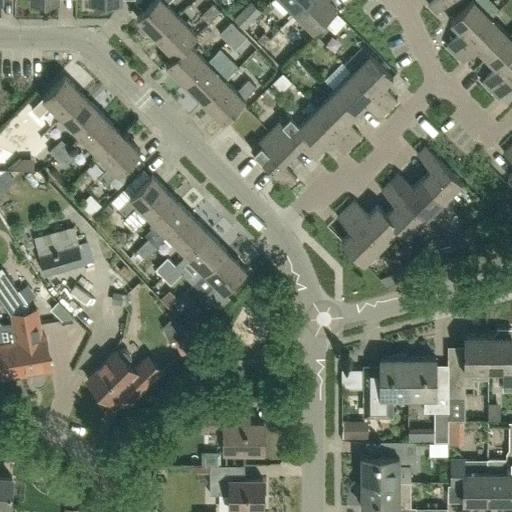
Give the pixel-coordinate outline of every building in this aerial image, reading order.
[(154,37),(176,15),(166,5),(171,0),(154,0),(141,13),(136,18),(154,37)] [(293,15),(308,0),(279,0),(285,6),(293,15)] [(308,0),(293,15),(311,33),(333,11),(324,1),(324,0),(308,0)] [(449,0),(431,0),(426,5),(435,14),(449,0)] [(453,56),(489,19),(471,0),(449,23),(459,33),(445,47),(453,56)] [(471,0),(489,19),(499,10),(489,0),(471,0)] [(233,20),(243,29),(260,12),(250,3),(233,20)] [(200,16),(207,22),(218,12),(211,5),(200,16)] [(293,15),(285,6),(276,15),(285,23),(293,15)] [(172,56),(186,42),(194,34),(176,15),(154,37),(172,56)] [(485,59),(507,37),(489,19),(453,56),(461,64),(475,50),(485,59)] [(246,39),(231,24),(219,36),(225,42),(234,51),(246,39)] [(255,41),(261,47),(268,39),(262,33),(255,41)] [(489,91),(511,67),(511,41),(507,37),(485,59),(494,69),(480,83),(489,91)] [(205,62),(186,42),(172,56),(164,64),(183,83),(205,62)] [(343,66),(351,74),(370,55),(361,47),(343,66)] [(205,62),(224,81),(237,68),(218,49),(205,62)] [(351,74),(387,111),(396,102),(382,88),(392,78),(370,55),(351,74)] [(202,103),(224,81),(205,62),(183,83),(202,103)] [(351,74),(343,66),(341,64),(323,82),(333,92),(351,74)] [(511,67),(489,91),(497,100),(511,86),(511,87),(511,67)] [(379,119),(387,111),(351,74),(333,92),(355,114),(365,105),(379,119)] [(83,94),(64,75),(44,95),(42,97),(43,98),(32,109),(39,117),(51,106),(61,116),(83,94)] [(282,75),(272,85),(281,94),(291,85),(282,75)] [(224,81),(202,103),(221,122),(243,101),(256,88),(248,79),(235,92),(224,81)] [(346,124),(355,114),(333,92),(315,110),(351,146),(360,138),(346,124)] [(80,135),(102,113),(83,94),(61,116),(69,125),(66,128),(70,131),(73,128),(80,135)] [(292,108),(285,115),(297,127),(304,121),(292,108)] [(343,155),(351,146),(315,110),(304,121),(297,127),(320,149),(329,140),(343,155)] [(88,150),(91,147),(99,155),(121,132),(102,113),(80,135),(87,143),(84,146),(88,150)] [(320,149),(297,127),(285,115),(267,133),(290,156),(300,146),(314,160),(321,153),(319,150),(320,149)] [(49,123),(52,126),(57,120),(54,117),(49,123)] [(121,132),(99,155),(109,165),(105,168),(98,176),(107,185),(110,181),(122,169),(140,152),(121,132)] [(284,161),(290,156),(267,133),(250,151),(281,182),(286,188),(295,180),(280,165),(284,161)] [(56,159),(69,147),(60,138),(47,150),(56,159)] [(511,147),(510,146),(502,154),(511,164),(511,171),(506,178),(511,184),(511,147)] [(69,147),(56,159),(64,167),(77,155),(69,147)] [(419,179),(441,202),(459,183),(424,147),(415,156),(429,170),(419,179)] [(109,165),(99,155),(95,158),(105,168),(109,165)] [(21,156),(8,169),(35,169),(35,156),(21,156)] [(117,208),(153,173),(145,166),(110,200),(117,208)] [(0,170),(0,190),(15,182),(7,169),(3,169),(0,170)] [(122,169),(110,181),(116,188),(129,176),(122,169)] [(153,173),(117,208),(124,215),(126,216),(137,205),(147,216),(171,193),(165,186),(153,173)] [(441,202),(419,179),(410,188),(396,174),(387,183),(423,219),(441,202)] [(405,237),(423,219),(387,183),(379,191),(393,206),(384,215),(398,229),(405,237)] [(91,213),(101,203),(90,192),(80,201),(91,213)] [(154,223),(166,235),(190,212),(171,193),(147,216),(154,223)] [(398,229),(384,215),(375,206),(365,216),(351,202),(343,210),(380,247),(398,229)] [(126,216),(124,215),(121,218),(133,230),(147,216),(137,205),(126,216)] [(361,266),(380,247),(343,210),(334,219),(348,233),(341,241),(339,243),(361,266)] [(185,254),(209,231),(190,212),(166,235),(174,243),(172,245),(175,249),(178,246),(185,254)] [(145,232),(149,236),(130,254),(138,263),(166,235),(154,223),(145,232)] [(84,263),(78,241),(74,224),(34,235),(44,275),(84,263)] [(228,250),(209,231),(185,254),(175,265),(182,273),(193,284),(204,274),(228,250)] [(78,241),(84,263),(94,260),(88,238),(78,241)] [(204,274),(193,284),(212,303),(225,290),(246,270),(237,260),(228,250),(204,274)] [(162,277),(175,265),(166,256),(154,268),(162,277)] [(0,296),(7,306),(9,321),(18,374),(49,369),(43,337),(40,337),(37,322),(34,305),(31,305),(1,264),(0,264),(0,296)] [(123,265),(118,270),(124,276),(129,271),(123,265)] [(175,265),(162,277),(170,285),(182,273),(175,265)] [(125,305),(127,292),(113,289),(111,302),(125,305)] [(169,289),(160,297),(170,307),(178,299),(169,289)] [(225,290),(212,303),(218,309),(231,296),(225,290)] [(72,316),(56,301),(49,307),(62,318),(72,316)] [(195,303),(180,318),(194,333),(210,318),(195,303)] [(200,346),(194,333),(180,318),(174,312),(161,324),(169,340),(174,339),(180,354),(200,346)] [(0,377),(18,374),(9,321),(0,321),(0,377)] [(511,351),(510,352),(510,333),(510,329),(496,328),(493,336),(487,335),(486,372),(502,372),(502,391),(511,391),(511,351)] [(486,372),(487,335),(463,335),(463,343),(463,352),(447,353),(447,361),(448,371),(446,371),(447,399),(463,399),(463,386),(474,386),(474,380),(486,379),(486,372)] [(447,343),(447,353),(463,352),(463,343),(447,343)] [(107,402),(116,394),(126,404),(159,372),(145,357),(132,370),(112,350),(83,378),(107,402)] [(392,395),(407,395),(407,358),(406,358),(406,354),(384,354),(384,358),(380,358),(380,361),(380,372),(368,372),(368,416),(392,416),(392,395)] [(446,371),(435,371),(435,361),(435,359),(407,358),(407,395),(422,395),(422,412),(434,412),(434,425),(434,442),(446,442),(447,419),(447,399),(446,371)] [(380,372),(380,361),(362,361),(362,367),(362,386),(362,416),(368,416),(368,372),(380,372)] [(447,361),(435,361),(435,371),(446,371),(448,371),(447,361)] [(341,386),(362,386),(362,367),(341,367),(341,386)] [(447,419),(463,420),(463,399),(447,399),(447,419)] [(499,400),(486,400),(486,420),(491,420),(500,420),(499,400)] [(199,401),(187,401),(186,411),(199,411),(199,401)] [(263,423),(250,423),(250,409),(223,409),(203,409),(203,433),(223,433),(223,453),(263,453),(263,423)] [(447,419),(446,442),(463,442),(463,420),(447,419)] [(511,419),(508,420),(508,460),(486,460),(486,503),(510,503),(510,498),(510,486),(511,485),(511,419)] [(363,421),(341,421),(342,441),(345,441),(363,442),(363,421)] [(427,442),(434,442),(434,425),(407,425),(407,442),(415,442),(427,442)] [(397,465),(415,465),(415,442),(407,442),(389,442),(389,457),(365,456),(361,456),(361,483),(397,483),(397,465)] [(389,457),(389,442),(365,442),(365,456),(389,457)] [(427,453),(446,453),(446,442),(434,442),(427,442),(427,453)] [(201,450),(201,463),(220,463),(219,450),(201,450)] [(486,504),(486,503),(486,460),(450,459),(450,483),(450,485),(462,485),(462,500),(462,503),(470,503),(470,504),(473,507),(483,507),(486,504)] [(223,465),(197,466),(197,474),(209,474),(209,495),(228,495),(228,507),(263,507),(264,480),(244,480),(244,465),(223,465)] [(0,504),(9,505),(12,478),(0,477),(0,504)] [(388,511),(414,511),(414,505),(415,494),(397,493),(397,483),(361,483),(361,486),(359,486),(356,488),(356,498),(359,500),(361,500),(361,508),(376,508),(389,508),(388,511)] [(447,500),(462,500),(462,485),(450,485),(450,483),(447,483),(447,500)]
